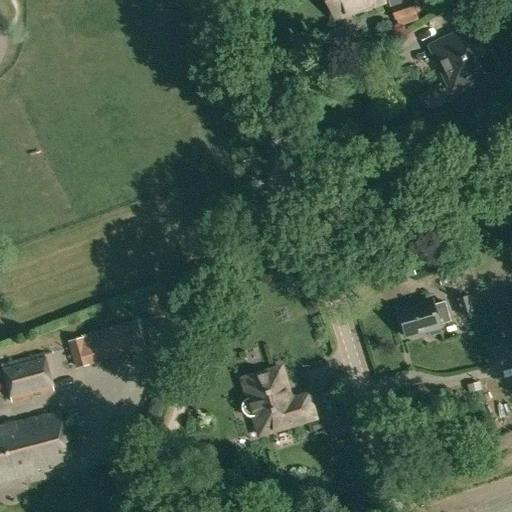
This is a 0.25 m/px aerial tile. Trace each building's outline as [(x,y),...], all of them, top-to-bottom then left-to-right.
[(329,0),(335,16),(379,2),(377,0),(329,0)] [(396,20),(399,27),(418,19),(416,13),(417,13),(412,0),(387,0),(390,7),(394,21),(396,20)] [(444,52),(434,57),(451,92),(495,70),(473,25),(439,42),(444,52)] [(386,267),(392,284),(416,275),(409,258),(386,267)] [(455,299),(460,315),(474,311),(469,294),(455,299)] [(511,295),(501,299),(508,320),(511,318),(511,295)] [(398,313),(405,337),(428,330),(430,336),(441,333),(438,324),(449,321),(444,303),(434,306),(433,302),(398,313)] [(68,341),(74,365),(145,345),(137,319),(83,335),(84,336),(68,341)] [(508,360),(503,344),(492,348),(496,363),(508,360)] [(1,365),(11,401),(52,390),(43,354),(1,365)] [(253,417),(259,436),(314,419),(307,395),(287,402),(283,387),(285,386),(280,368),(242,380),(248,399),(244,401),(242,403),(241,407),(241,411),(243,414),(246,416),(249,417),(253,417)] [(0,426),(0,483),(73,464),(58,411),(0,426)]
